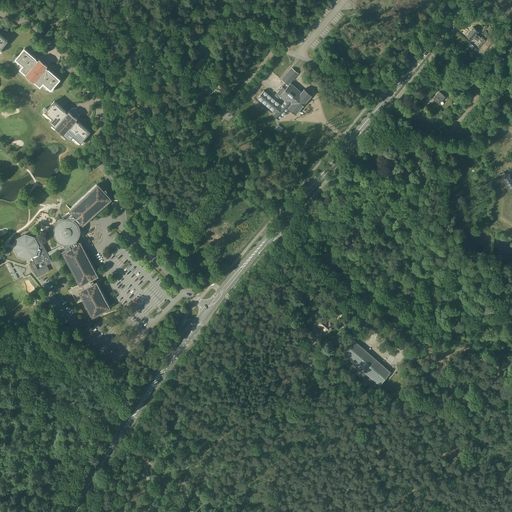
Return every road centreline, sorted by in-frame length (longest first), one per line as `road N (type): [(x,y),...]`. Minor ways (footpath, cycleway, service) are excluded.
road 1 (secondary): [(271,232),(469,0)]
road 2 (track): [(458,124),(424,154),(386,207),(387,232),(453,310),(468,321),(511,324)]
road 3 (unclassified): [(471,404),(271,232)]
road 4 (secondary): [(119,437),(271,232)]
road 5 (track): [(511,453),(480,478),(409,485),(379,511)]
road 6 (unclassified): [(119,437),(0,358)]
